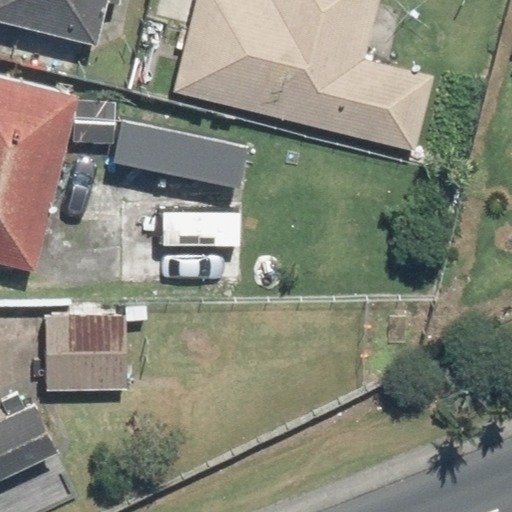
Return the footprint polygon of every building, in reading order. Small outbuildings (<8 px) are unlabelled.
[(115,0),(0,0),(0,4),(109,30),(115,0)] [(187,0),(168,75),(420,140),(437,74),(361,55),(374,0),(187,0)] [(77,80),(0,61),(0,247),(34,256),(77,80)] [(254,214),(127,211),(125,284),(253,287),(254,214)] [(131,304),(48,303),(46,381),(130,382),(131,304)] [(0,466),(61,438),(40,393),(0,412),(0,466)]
